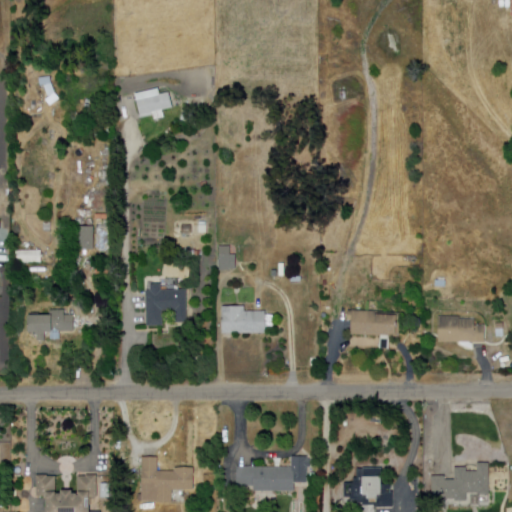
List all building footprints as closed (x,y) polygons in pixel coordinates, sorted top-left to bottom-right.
[(141,117),(137,102),(136,96),(160,90),(161,96),(170,94),(173,110),(141,117)] [(9,202),(0,202),(0,255),(8,255),(9,202)] [(208,223),(207,235),(199,234),(199,223),(208,223)] [(96,250),(105,250),(105,226),(96,226),(96,250)] [(94,251),(75,251),(75,227),(94,227),(94,251)] [(231,272),(220,272),(220,248),(231,248),(231,256),(237,256),(237,270),(231,270),(231,272)] [(16,251),(43,252),(42,263),(16,262),(16,251)] [(148,327),(147,291),(151,291),(151,285),(162,284),(162,291),(187,290),(188,324),(176,324),(176,311),(163,311),(163,327),(148,327)] [(267,334),(223,335),(223,307),(246,307),(246,312),(266,312),(267,334)] [(46,342),(37,341),(38,334),(29,334),(29,316),(53,316),(53,311),(65,311),(65,316),(74,316),(74,332),(59,332),(59,337),(52,337),(52,333),(46,333),(46,342)] [(399,338),(351,335),(352,322),(348,321),(348,312),(353,311),(401,314),(399,338)] [(487,343),(471,343),(439,343),(439,317),(461,317),(461,320),(475,320),(476,326),(486,326),(486,341),(487,343)] [(296,492),(255,491),(255,486),(238,486),(238,467),(293,468),(293,457),(308,457),(308,460),(312,460),(312,468),(309,468),(309,483),(296,483),(296,492)] [(173,503),(157,502),(139,502),(139,495),(143,495),(143,458),(159,458),(159,471),(176,471),(176,469),(193,469),(193,490),(173,490),(173,503)] [(445,507),(434,507),(434,481),(456,481),(456,469),(467,469),(467,473),(478,473),(478,464),(490,464),(490,496),(479,494),(467,494),(467,502),(456,502),(456,500),(445,500),(445,507)] [(394,508),(375,509),(375,506),(363,506),(363,503),(354,503),(354,500),(351,500),(351,497),(345,497),(345,483),(355,483),(354,478),(358,478),(358,469),(383,469),(383,485),(392,485),(392,492),(394,492),(394,508)] [(36,477),(58,477),(58,493),(78,493),(78,475),(98,475),(98,501),(93,501),(93,511),(46,511),(46,498),(36,498),(36,477)]
